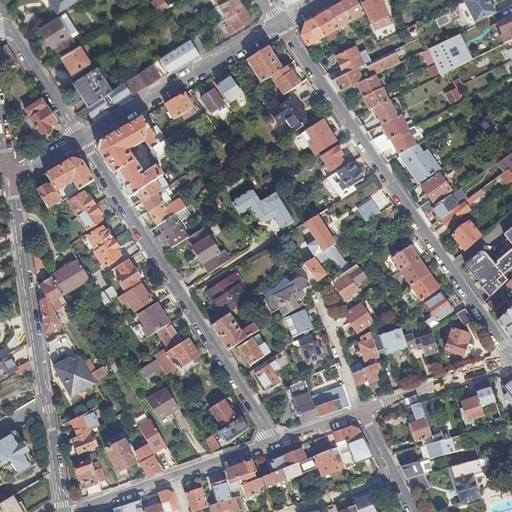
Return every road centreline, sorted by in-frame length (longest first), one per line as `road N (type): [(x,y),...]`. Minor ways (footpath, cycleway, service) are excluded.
road 1 (residential): [(276,24),(511,358)]
road 2 (residential): [(271,443),(79,140)]
road 3 (tertiary): [(64,511),(17,231)]
road 4 (residential): [(276,24),(79,140)]
road 5 (residential): [(271,443),(64,511)]
road 6 (residential): [(511,358),(360,414)]
road 7 (residential): [(79,140),(0,26)]
